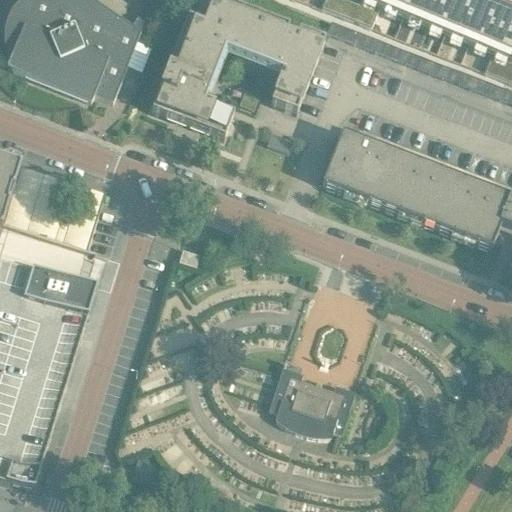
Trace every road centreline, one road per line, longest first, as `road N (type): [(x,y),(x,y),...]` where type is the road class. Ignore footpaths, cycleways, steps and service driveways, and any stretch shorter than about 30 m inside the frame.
road 1 (tertiary): [(511,321),(156,185)]
road 2 (tertiary): [(54,511),(156,185)]
road 3 (tertiary): [(156,185),(0,128)]
